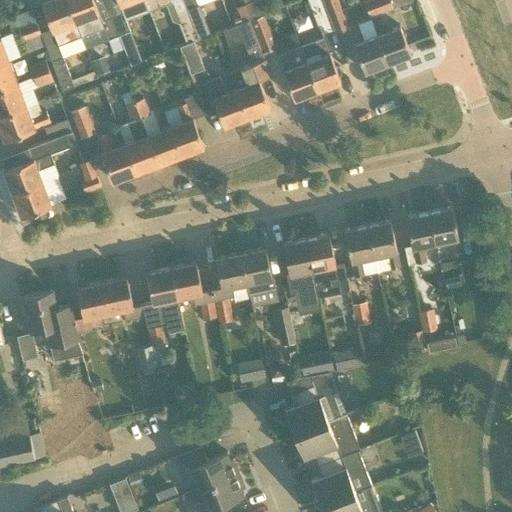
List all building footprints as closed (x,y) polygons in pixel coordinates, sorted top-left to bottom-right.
[(74,86),(63,56),(85,48),(84,44),(85,44),(67,0),(44,0),(41,1),(55,37),(45,42),(46,45),(49,53),(63,90),(74,86)] [(102,21),(94,0),(67,0),(85,44),(84,44),(85,48),(109,39),(113,52),(124,48),(119,34),(120,34),(113,16),(102,21)] [(172,21),(180,22),(191,17),(184,0),(145,0),(149,10),(166,4),(172,21)] [(199,38),(210,34),(196,0),(184,0),(191,17),(199,38)] [(243,0),(245,3),(246,3),(251,17),(265,12),(260,0),(243,0)] [(334,25),(324,0),(308,0),(317,25),(319,24),(324,36),(301,45),(297,35),(317,89),(341,80),(329,50),(341,46),(333,26),(334,25)] [(324,0),(334,25),(346,21),(337,0),(324,0)] [(364,0),(370,16),(411,0),(364,0)] [(25,39),(40,32),(31,9),(9,18),(14,31),(21,28),(25,39)] [(130,30),(125,18),(123,12),(113,16),(120,34),(130,30)] [(297,35),(274,44),(263,14),(250,19),(262,50),(263,51),(275,47),(294,98),(317,89),(297,35)] [(261,51),(249,18),(237,23),(252,63),(229,71),(236,88),(247,116),(270,107),(259,78),(271,74),(263,51),(262,50),(261,51)] [(376,34),(371,18),(348,26),(365,71),(388,62),(377,33),(376,34)] [(388,62),(411,53),(400,25),(377,33),(388,62)] [(25,39),(24,39),(28,51),(34,48),(35,49),(46,45),(45,42),(44,42),(40,32),(25,39)] [(193,40),(188,43),(179,46),(190,73),(204,68),(193,40)] [(38,57),(49,53),(46,45),(35,49),(38,57)] [(104,55),(92,59),(98,74),(109,70),(104,55)] [(18,78),(30,74),(24,57),(12,62),(18,78)] [(0,88),(17,82),(8,59),(0,62),(0,88)] [(32,66),(36,75),(50,70),(46,60),(32,66)] [(50,70),(36,75),(39,85),(54,80),(50,70)] [(225,92),(219,76),(207,81),(224,125),(247,116),(236,88),(225,92)] [(17,82),(0,88),(0,113),(26,104),(17,82)] [(204,145),(195,118),(206,114),(197,92),(184,97),(186,103),(179,105),(184,120),(171,125),(182,154),(204,145)] [(150,112),(143,96),(135,99),(159,162),(182,154),(171,125),(159,130),(152,111),(150,112)] [(134,139),(126,143),(137,171),(159,162),(135,99),(125,103),(131,119),(128,121),(131,132),(134,139)] [(31,117),(26,104),(0,113),(0,125),(5,138),(51,121),(47,110),(31,117)] [(71,110),(80,136),(95,131),(85,105),(71,110)] [(51,136),(71,128),(67,117),(47,125),(51,136)] [(13,193),(43,181),(43,180),(58,174),(50,153),(76,143),(72,130),(28,147),(32,158),(4,169),(13,193)] [(137,171),(126,143),(113,147),(108,133),(97,137),(113,180),(137,171)] [(86,178),(97,174),(90,158),(79,162),(86,178)] [(97,174),(86,178),(81,180),(85,191),(101,184),(97,174)] [(21,215),(51,203),(43,181),(13,193),(21,215)] [(453,254),(462,252),(452,206),(429,210),(436,242),(450,239),(453,254)] [(408,264),(428,260),(424,245),(436,242),(429,210),(406,215),(412,244),(404,246),(408,264)] [(367,224),(377,271),(400,266),(390,219),(367,224)] [(377,271),(367,224),(345,229),(355,276),(377,271)] [(306,237),(314,276),(316,284),(339,279),(329,232),(306,237)] [(291,292),(303,289),(300,279),(314,276),(306,237),(283,242),(289,272),(286,272),(291,292)] [(272,275),(265,246),(240,251),(247,281),(249,291),(276,286),(273,275),(272,275)] [(214,299),(233,295),(231,284),(247,281),(240,251),(215,256),(222,286),(212,288),(214,299)] [(202,290),(196,261),(171,266),(177,296),(192,293),(194,303),(199,302),(203,319),(218,315),(215,301),(214,299),(212,288),(202,290)] [(162,299),(177,296),(171,266),(146,271),(152,301),(143,303),(148,325),(150,339),(152,346),(165,343),(163,331),(169,330),(162,299)] [(109,311),(123,308),(125,318),(144,314),(147,326),(148,325),(143,303),(133,305),(127,275),(102,280),(109,311)] [(75,328),(96,324),(94,314),(109,311),(102,280),(77,286),(83,315),(73,318),(75,328)] [(78,339),(75,328),(73,318),(70,303),(56,306),(52,288),(23,295),(31,332),(47,329),(49,337),(50,345),(78,339)] [(219,321),(233,318),(229,298),(215,301),(218,315),(219,321)] [(357,324),(371,321),(367,301),(353,304),(357,324)] [(282,342),(296,339),(288,306),(275,309),(282,342)] [(423,331),(437,328),(433,308),(419,311),(423,331)] [(413,352),(426,349),(421,329),(409,332),(413,352)] [(429,349),(456,343),(454,333),(427,340),(429,349)] [(137,348),(141,369),(155,366),(151,345),(137,348)] [(336,369),(351,366),(347,349),(332,352),(336,369)] [(261,357),(249,359),(253,378),(265,376),(261,357)] [(309,361),(312,374),(328,371),(325,358),(309,361)] [(328,371),(312,374),(311,375),(315,384),(291,393),(295,405),(285,409),(294,432),(292,433),(292,434),(346,413),(329,371),(328,371)] [(100,377),(91,380),(93,385),(95,392),(104,389),(100,377)] [(172,383),(175,402),(197,397),(194,379),(172,383)] [(77,413),(60,418),(69,452),(96,445),(91,427),(104,423),(95,392),(93,385),(71,392),(77,413)] [(346,413),(292,434),(295,433),(303,457),(314,453),(318,464),(358,448),(359,448),(346,413)] [(0,464),(35,457),(30,433),(0,439),(0,464)] [(204,460),(200,448),(203,447),(202,446),(176,457),(184,478),(194,474),(199,487),(239,472),(234,458),(230,459),(227,451),(204,460)] [(358,448),(318,464),(322,475),(312,479),(321,503),(355,490),(371,484),(358,448)] [(245,486),(239,472),(199,487),(204,500),(194,505),(196,511),(224,511),(221,502),(244,493),(242,487),(245,486)] [(173,479),(154,487),(158,499),(178,492),(173,479)] [(363,511),(355,490),(321,503),(324,511),(363,511)] [(115,499),(120,511),(128,511),(137,509),(131,493),(115,499)] [(73,511),(67,495),(34,508),(35,511),(73,511)] [(438,511),(430,501),(417,511),(438,511)]
